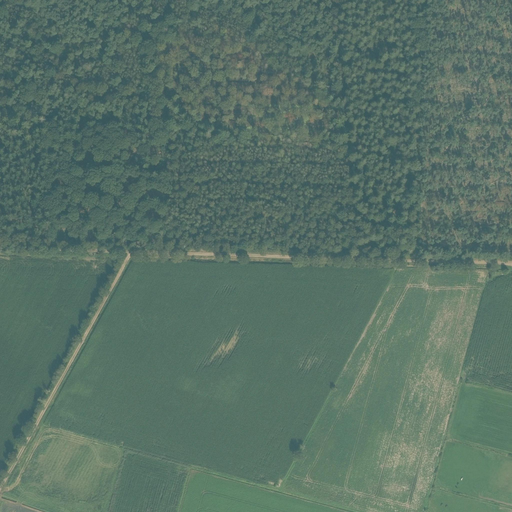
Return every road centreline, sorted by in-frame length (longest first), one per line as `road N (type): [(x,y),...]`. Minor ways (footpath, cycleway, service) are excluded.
road 1 (track): [(128,252),(0,493)]
road 2 (track): [(164,253),(412,260)]
road 3 (track): [(166,124),(164,253)]
road 4 (track): [(0,249),(128,252)]
